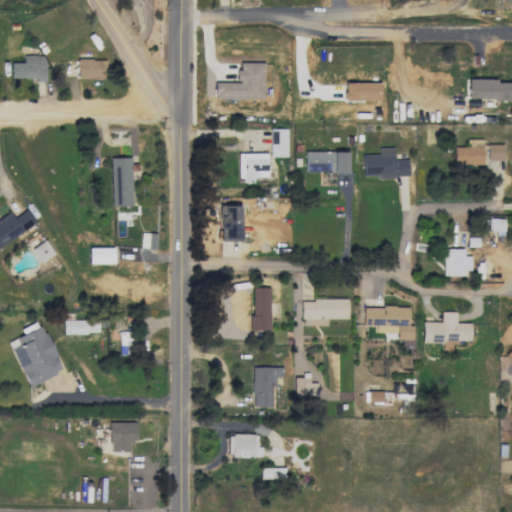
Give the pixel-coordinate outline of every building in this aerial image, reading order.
[(9,63),(10,80),(44,79),(44,55),(22,56),(22,62),(9,63)] [(104,59),(76,60),(76,78),(105,77),(104,59)] [(213,82),(213,98),(262,99),(263,63),(236,62),(236,82),(213,82)] [(510,99),(510,80),(467,80),(467,99),(510,99)] [(379,83),(343,82),(343,100),(378,101),(379,83)] [(285,128),(269,129),(269,157),(286,156),(285,128)] [(453,164),(481,165),(481,139),(465,139),(465,147),(453,147),(453,164)] [(502,144),(486,144),(486,160),(502,160),(502,144)] [(361,155),(361,176),(375,175),(375,178),(407,177),(407,160),(393,160),(393,147),(377,148),(377,154),(361,155)] [(303,172),(346,172),(347,152),(304,151),(303,172)] [(237,153),(238,183),(252,183),(252,177),(267,177),(266,153),(237,153)] [(109,157),(110,206),(131,205),(129,157),(109,157)] [(239,241),(239,205),(219,205),(218,241),(239,241)] [(9,213),(0,218),(0,246),(34,223),(25,209),(13,218),(9,213)] [(503,219),(487,218),(486,230),(503,231),(503,219)] [(155,249),(155,233),(140,232),(139,248),(155,249)] [(39,263),(53,253),(44,239),(30,249),(39,263)] [(112,248),(88,247),(87,263),(112,264),(112,248)] [(440,274),(469,274),(469,255),(462,255),(462,249),(440,248),(440,274)] [(268,287),(250,287),(251,334),(269,334),(268,287)] [(299,325),(326,325),(326,318),(347,318),(346,299),(299,300),(299,325)] [(362,306),(361,325),(374,325),(373,332),(395,333),(395,339),(412,340),(412,325),(407,325),(408,307),(362,306)] [(455,312),(440,312),(439,322),(420,322),(420,341),(469,342),(469,323),(455,322),(455,312)] [(62,334),(97,333),(96,319),(62,320),(62,334)] [(7,341),(26,386),(61,371),(41,326),(7,341)] [(127,331),(117,331),(118,355),(128,354),(127,331)] [(270,406),(270,386),(274,386),(274,376),(282,376),(281,366),(250,367),(251,407),(270,406)] [(292,376),(292,396),(316,396),(316,382),(308,383),(308,375),(292,376)] [(135,422),(109,422),(108,451),(128,452),(128,441),(135,441),(135,422)] [(227,434),(227,456),(260,457),(260,446),(256,446),(256,434),(227,434)] [(283,467),(260,468),(260,479),(283,478),(283,467)]
